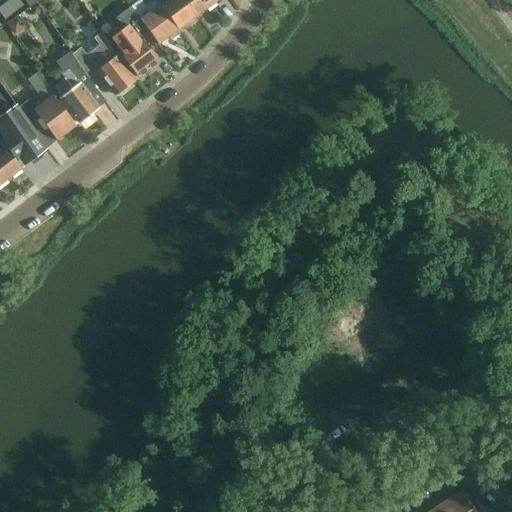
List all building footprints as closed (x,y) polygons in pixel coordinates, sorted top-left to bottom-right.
[(8,0),(0,6),(0,14),(3,20),(22,6),(17,0),(8,0)] [(23,0),(29,9),(39,2),(37,0),(23,0)] [(124,0),(130,7),(139,21),(148,32),(157,45),(165,39),(169,41),(177,35),(176,31),(177,30),(159,6),(155,1),(145,8),(140,0),(137,2),(135,0),(124,0)] [(154,0),(155,1),(159,6),(177,30),(197,16),(184,0),(154,0)] [(184,0),(197,16),(217,1),(215,0),(184,0)] [(124,30),(109,41),(119,53),(137,78),(157,63),(139,39),(148,32),(139,21),(130,7),(115,18),(124,30)] [(72,55),(87,79),(96,72),(115,95),(134,80),(109,47),(110,46),(101,33),(93,39),(99,46),(86,56),(80,49),(72,55)] [(92,86),(87,79),(72,55),(69,52),(55,62),(63,73),(61,75),(68,85),(66,86),(70,91),(59,99),(77,124),(97,109),(97,108),(104,102),(92,86)] [(54,92),(66,82),(53,66),(41,75),(54,92)] [(27,101),(17,108),(45,149),(74,126),(52,96),(53,95),(37,73),(27,81),(43,103),(33,110),(27,101)] [(45,149),(17,108),(0,85),(0,133),(4,139),(1,142),(20,169),(45,149)] [(0,184),(20,169),(1,142),(4,139),(0,133),(0,184)] [(430,294),(403,313),(433,355),(460,336),(430,294)] [(315,380),(340,419),(376,396),(351,357),(315,380)] [(477,511),(464,491),(443,505),(448,511),(477,511)]
